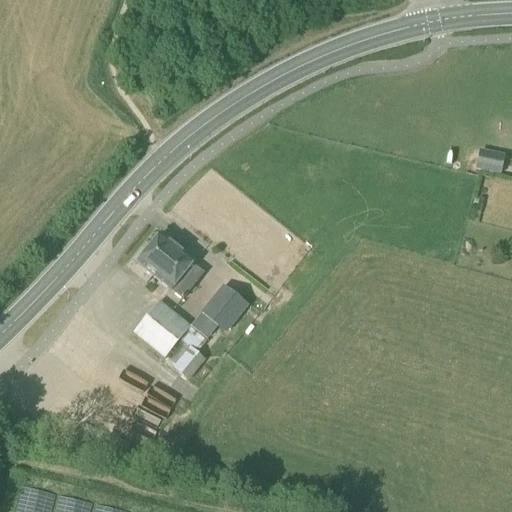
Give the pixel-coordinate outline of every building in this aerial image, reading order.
[(499,176),(502,160),(478,155),(474,171),(499,176)] [(181,302),(191,290),(203,276),(191,266),(193,264),(158,236),(148,249),(135,265),(181,302)] [(221,334),(243,306),(224,291),(202,319),(221,334)] [(179,322),(175,318),(158,304),(132,336),(163,361),(178,343),(181,345),(164,366),(186,384),(203,361),(196,355),(203,345),(179,322)] [(205,343),(215,330),(202,319),(199,317),(189,330),(205,343)] [(140,427),(164,439),(171,424),(147,412),(140,427)]
